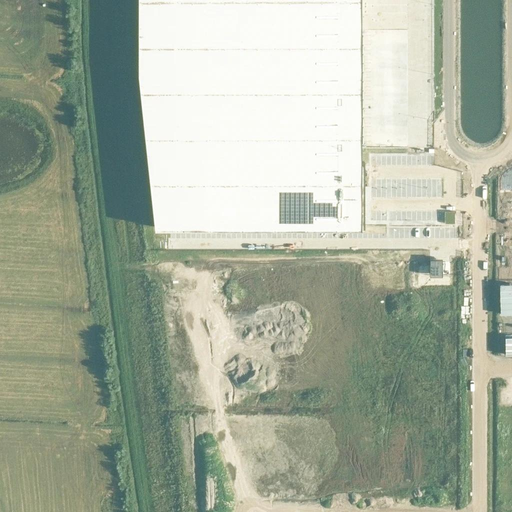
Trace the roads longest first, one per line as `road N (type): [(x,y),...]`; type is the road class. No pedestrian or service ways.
road 1 (unclassified): [(479,158),(479,511)]
road 2 (unclassified): [(449,0),(450,133),(458,151),(479,158)]
